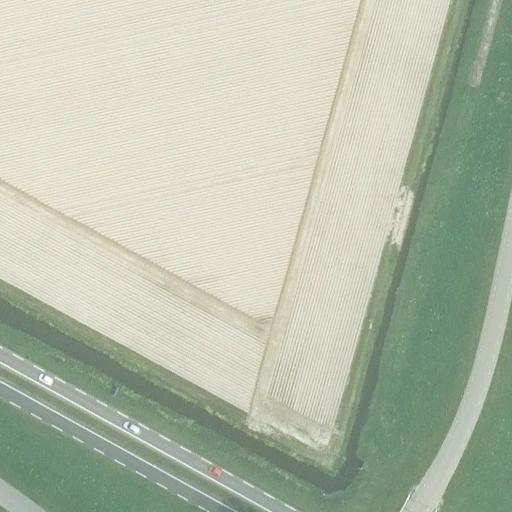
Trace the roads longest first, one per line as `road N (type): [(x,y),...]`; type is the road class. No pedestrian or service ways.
road 1 (primary): [(275,511),(0,358)]
road 2 (unclassified): [(418,511),(476,397),(511,225)]
road 3 (primary): [(0,391),(218,511)]
